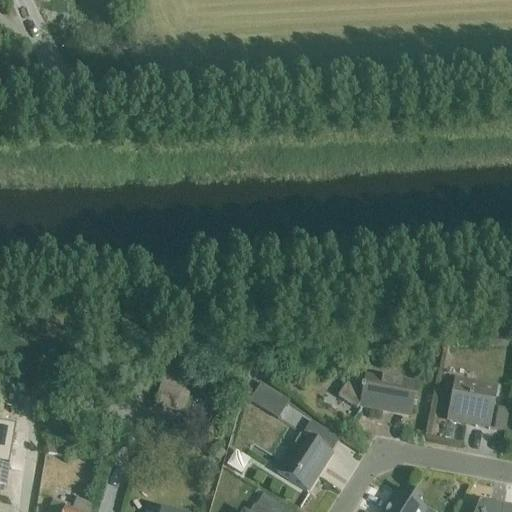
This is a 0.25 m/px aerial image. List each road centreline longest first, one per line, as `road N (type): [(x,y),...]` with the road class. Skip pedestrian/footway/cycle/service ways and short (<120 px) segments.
road 1 (track): [(39,364),(70,319),(511,299)]
road 2 (unclassified): [(67,105),(511,85)]
road 3 (residential): [(339,511),(376,455),(511,476)]
road 4 (unclassified): [(39,364),(21,511)]
